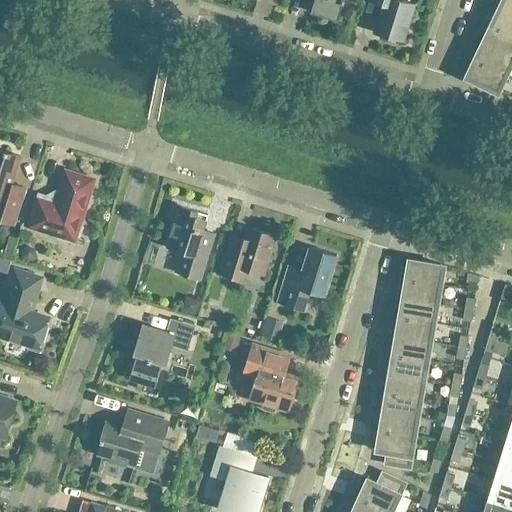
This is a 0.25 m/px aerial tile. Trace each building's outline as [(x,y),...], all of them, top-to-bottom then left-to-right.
[(338,21),(344,0),(313,0),(311,11),(309,10),(309,12),(338,21)] [(403,41),(414,5),(398,0),(368,0),(382,4),(374,32),(403,41)] [(511,13),(511,0),(501,0),(498,7),(511,13)] [(511,35),(511,13),(498,7),(490,25),(511,35)] [(511,56),(511,35),(490,25),(481,42),(511,56)] [(506,75),(511,62),(511,56),(481,42),(473,59),(506,75)] [(497,93),(506,75),(473,59),(464,77),(497,93)] [(24,187),(11,183),(19,156),(0,150),(0,220),(13,224),(24,187)] [(80,223),(94,179),(65,170),(57,195),(55,194),(51,196),(51,198),(39,195),(29,227),(56,236),(58,239),(67,242),(71,240),(74,241),(76,238),(79,236),(82,227),(80,223)] [(215,233),(203,229),(207,215),(175,205),(171,218),(175,219),(166,246),(181,251),(175,271),(201,279),(215,233)] [(263,275),(275,236),(248,227),(244,238),(232,234),(219,274),(243,281),(247,270),(263,275)] [(8,235),(3,255),(11,257),(16,238),(8,235)] [(324,295),(336,255),(309,246),(304,265),(297,268),(289,266),(278,302),(302,310),(308,290),(324,295)] [(0,271),(7,273),(11,261),(0,257),(0,271)] [(441,285),(444,265),(408,259),(405,278),(441,285)] [(30,312),(41,278),(14,270),(3,304),(0,302),(0,335),(28,345),(27,348),(40,352),(44,339),(41,338),(47,317),(30,312)] [(477,284),(478,276),(467,272),(466,282),(477,284)] [(438,304),(441,285),(405,278),(401,297),(438,304)] [(511,301),(511,298),(511,286),(505,284),(500,298),(511,301)] [(434,323),(438,304),(401,297),(398,316),(434,323)] [(466,297),(464,309),(472,310),(474,299),(466,297)] [(470,321),(472,310),(464,309),(462,320),(470,321)] [(431,342),(434,323),(398,316),(395,335),(431,342)] [(166,363),(171,346),(187,351),(195,326),(170,318),(166,332),(142,324),(135,344),(139,345),(135,360),(133,359),(125,375),(123,375),(123,376),(155,386),(162,362),(166,363)] [(266,318),(260,336),(277,342),(283,323),(266,318)] [(496,341),(500,329),(491,326),(487,338),(496,341)] [(229,329),(223,349),(236,353),(241,333),(229,329)] [(428,361),(431,342),(395,335),(392,355),(428,361)] [(460,335),(458,346),(466,348),(468,336),(460,335)] [(493,352),(496,341),(487,338),(484,349),(493,352)] [(273,371),(279,352),(252,344),(243,373),(256,377),(250,398),(263,402),(262,407),(263,409),(272,411),(274,410),(275,406),(288,410),(298,379),(273,371)] [(464,359),(466,348),(458,346),(456,358),(464,359)] [(424,380),(428,361),(392,355),(388,374),(424,380)] [(480,363),(476,374),(485,377),(489,366),(480,363)] [(4,438),(16,401),(0,395),(0,373),(1,370),(0,369),(0,444),(2,437),(4,438)] [(453,373),(451,384),(460,386),(461,374),(453,373)] [(421,399),(424,380),(388,374),(385,393),(421,399)] [(481,389),(485,377),(476,374),(472,386),(481,389)] [(458,397),(460,386),(451,384),(449,396),(458,397)] [(418,418),(421,399),(385,393),(382,412),(418,418)] [(468,400),(465,412),(473,414),(477,403),(468,400)] [(454,416),(456,404),(448,403),(446,415),(454,416)] [(158,453),(168,422),(127,409),(122,427),(105,422),(99,441),(101,441),(98,454),(110,457),(113,462),(121,465),(126,462),(134,465),(139,450),(143,448),(158,453)] [(415,437),(418,418),(382,412),(379,431),(415,437)] [(470,426),(473,414),(465,412),(461,423),(470,426)] [(447,442),(450,431),(442,429),(438,441),(447,442)] [(409,468),(415,437),(379,431),(375,450),(387,452),(385,463),(409,468)] [(457,437),(453,448),(462,451),(466,439),(457,437)] [(511,466),(511,446),(505,444),(500,463),(511,466)] [(228,511),(256,511),(267,476),(250,471),(254,457),(220,446),(211,475),(227,480),(218,509),(228,511)] [(458,463),(462,451),(453,448),(450,460),(458,463)] [(437,472),(441,459),(433,457),(429,471),(437,472)] [(511,486),(511,466),(500,463),(494,481),(511,486)] [(392,511),(405,483),(382,472),(377,483),(367,478),(358,496),(392,511)] [(445,473),(442,485),(450,488),(454,476),(445,473)] [(511,506),(511,486),(494,481),(488,499),(511,506)] [(447,499),(450,488),(442,485),(438,497),(447,499)] [(60,490),(57,500),(78,506),(81,497),(60,490)] [(426,508),(431,494),(423,491),(418,505),(426,508)] [(391,511),(392,511),(358,496),(350,511),(391,511)] [(511,511),(511,506),(488,499),(484,511),(511,511)] [(121,511),(92,503),(89,511),(121,511)]
